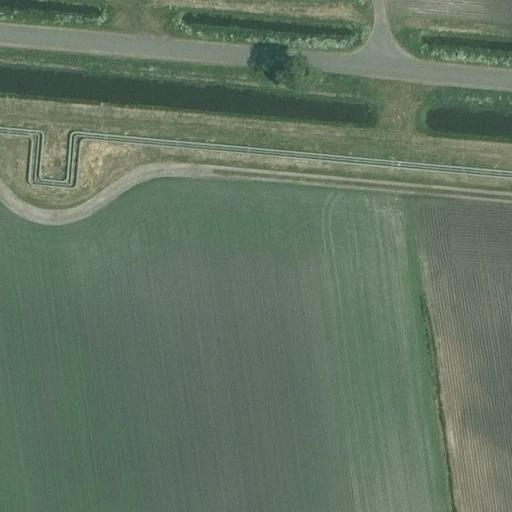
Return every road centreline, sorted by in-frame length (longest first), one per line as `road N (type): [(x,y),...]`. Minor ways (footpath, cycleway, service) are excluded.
road 1 (track): [(0,193),(28,215),(60,218),(88,210),(134,177),(169,169),(511,199)]
road 2 (tertiary): [(511,81),(0,34)]
